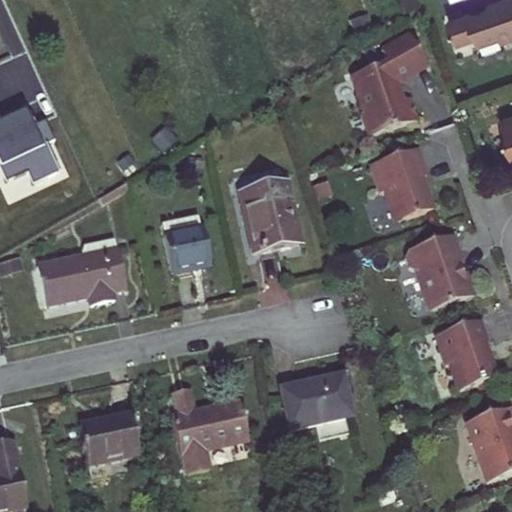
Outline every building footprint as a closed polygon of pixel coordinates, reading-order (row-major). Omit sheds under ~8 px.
[(511,0),(505,0),(486,7),(487,11),(447,24),(456,49),(476,42),(476,44),(497,36),(500,45),(511,40),(511,0)] [(423,68),(405,38),(377,54),(383,66),(372,71),(347,80),(360,116),(357,117),(365,141),(415,124),(407,101),(400,104),(394,86),(423,68)] [(291,53),(270,60),(277,85),(298,79),(291,53)] [(0,173),(4,183),(25,173),(31,186),(56,175),(44,146),(52,142),(43,122),(30,128),(23,114),(0,124),(0,173)] [(511,117),(499,122),(511,160),(511,117)] [(422,179),(413,153),(366,169),(376,197),(380,195),(389,221),(397,225),(429,213),(418,181),(422,179)] [(158,162),(154,154),(142,160),(146,169),(158,162)] [(252,257),(299,246),(285,186),(239,196),(252,257)] [(163,238),(162,238),(172,277),(209,269),(196,215),(160,223),(163,238)] [(457,263),(449,239),(404,254),(401,261),(405,272),(411,275),(423,310),(432,314),(470,300),(462,276),(458,278),(453,265),(457,263)] [(35,270),(44,309),(87,300),(90,309),(113,304),(110,294),(125,292),(116,252),(115,253),(113,242),(82,249),(79,261),(35,270)] [(0,276),(21,270),(18,261),(0,266),(0,276)] [(485,345),(477,324),(432,339),(442,369),(446,368),(455,395),(493,382),(481,346),(485,345)] [(342,377),(279,390),(288,434),(351,420),(342,377)] [(239,405),(192,415),(188,393),(171,396),(176,419),(170,420),(179,458),(181,457),(186,478),(207,473),(203,453),(247,443),(243,423),(245,423),(243,416),(241,417),(239,405)] [(511,439),(511,424),(507,411),(463,427),(484,487),(511,477),(511,439),(511,440),(511,439)] [(127,419),(77,429),(86,469),(137,458),(127,419)] [(0,511),(9,511),(26,508),(12,443),(0,445),(0,511)]
